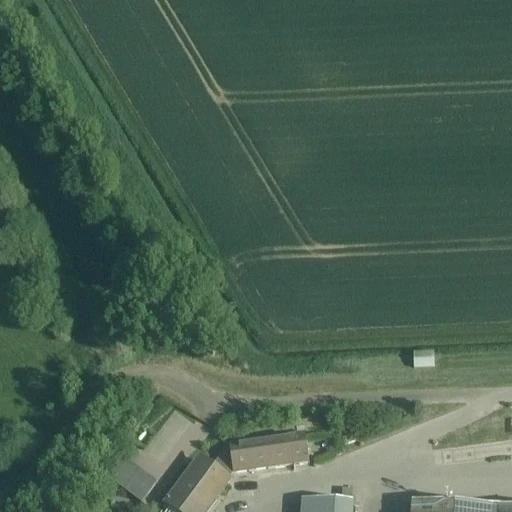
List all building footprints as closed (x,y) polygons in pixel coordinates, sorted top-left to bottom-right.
[(412,368),(432,369),(433,353),(412,352),(412,368)] [(229,446),(234,474),(303,463),(298,435),(229,446)] [(356,442),(353,435),(343,438),(346,446),(356,442)] [(122,457),(108,481),(143,500),(156,476),(122,457)] [(199,463),(163,511),(206,511),(227,484),(199,463)] [(343,501),(353,501),(354,491),(343,490),(343,501)] [(352,511),(353,505),(303,502),(302,511),(352,511)]
